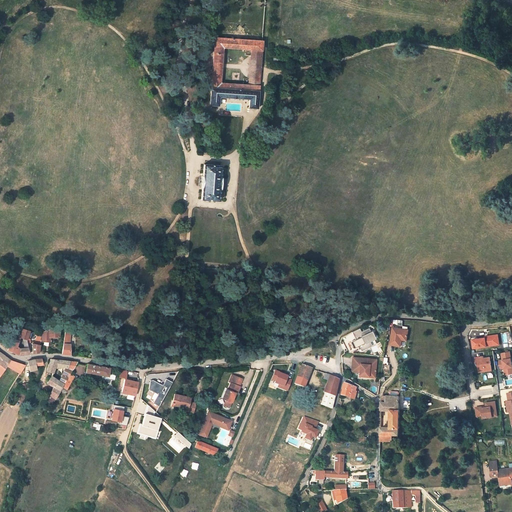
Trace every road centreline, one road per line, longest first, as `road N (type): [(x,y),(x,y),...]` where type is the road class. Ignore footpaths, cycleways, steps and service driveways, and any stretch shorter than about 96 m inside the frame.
road 1 (residential): [(447,511),(420,488),(379,488),(377,399),(341,378)]
road 2 (unclassified): [(146,368),(20,358),(0,348)]
road 3 (unclassified): [(294,354),(146,368)]
road 4 (unclassified): [(464,322),(391,315),(337,335)]
